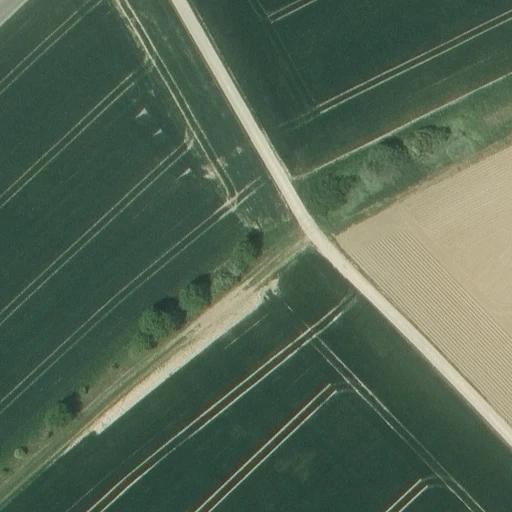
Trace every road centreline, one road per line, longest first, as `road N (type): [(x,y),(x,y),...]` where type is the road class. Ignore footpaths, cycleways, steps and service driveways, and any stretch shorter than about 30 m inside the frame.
road 1 (track): [(511,438),(311,232),(178,0)]
road 2 (track): [(0,494),(155,353),(315,236)]
road 3 (track): [(291,196),(511,85)]
road 4 (track): [(511,134),(311,232)]
